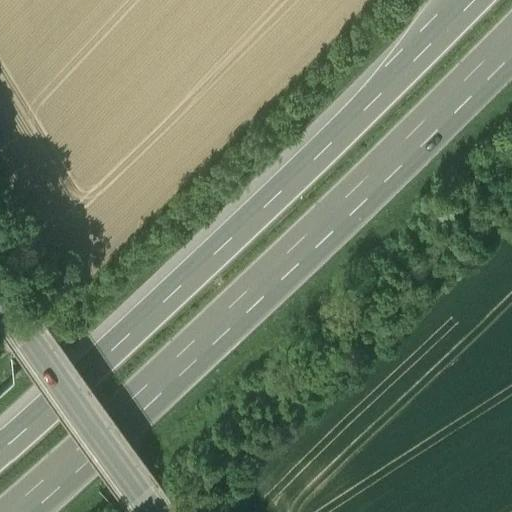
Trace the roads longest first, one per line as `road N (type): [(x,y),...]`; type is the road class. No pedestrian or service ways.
road 1 (motorway): [(13,511),(511,31)]
road 2 (motorway): [(474,0),(0,453)]
road 3 (tertiary): [(155,511),(0,291)]
